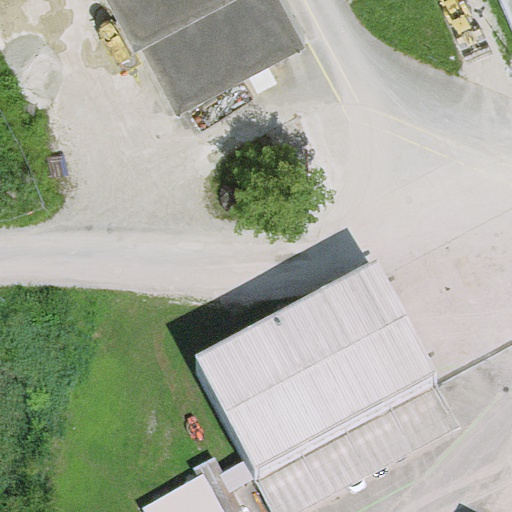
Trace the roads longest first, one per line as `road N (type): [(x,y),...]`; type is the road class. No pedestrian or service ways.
road 1 (track): [(389,124),(320,217),(154,258),(0,258)]
road 2 (track): [(428,511),(475,453),(511,340)]
